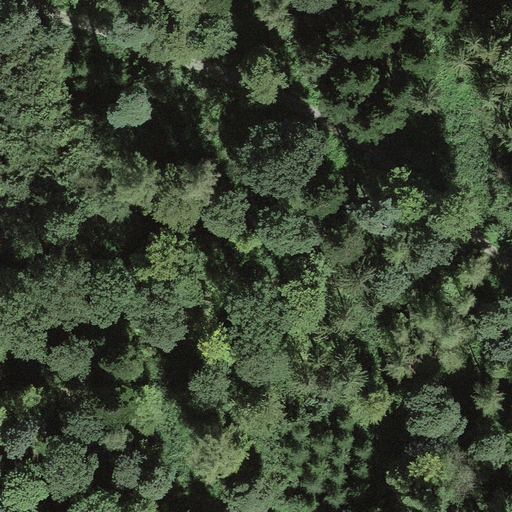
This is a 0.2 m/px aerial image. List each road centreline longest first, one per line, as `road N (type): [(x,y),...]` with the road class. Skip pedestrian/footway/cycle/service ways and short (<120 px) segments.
road 1 (track): [(24,0),(219,69),(321,121),(511,265)]
road 2 (track): [(0,451),(216,511)]
